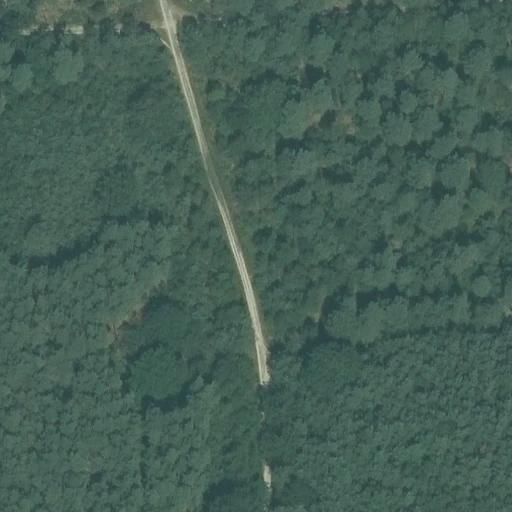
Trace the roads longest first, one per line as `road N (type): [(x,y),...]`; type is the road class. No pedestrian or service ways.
road 1 (track): [(0,33),(511,3)]
road 2 (track): [(157,0),(259,356)]
road 3 (track): [(259,356),(511,336)]
road 4 (track): [(257,511),(259,356)]
